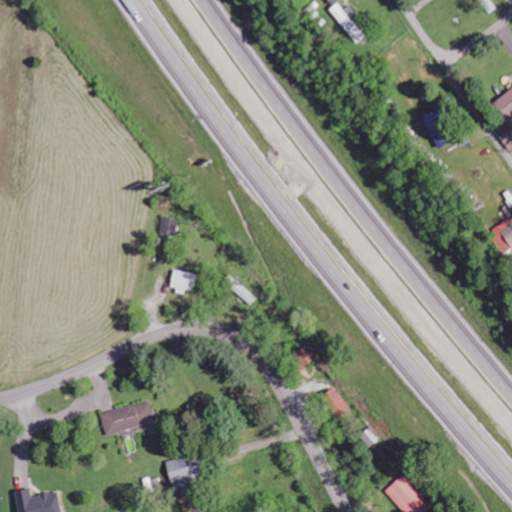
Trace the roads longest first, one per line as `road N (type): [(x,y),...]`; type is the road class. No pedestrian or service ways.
road 1 (motorway): [(140,0),(305,226),(511,473)]
road 2 (motorway): [(511,407),(345,204),(193,0)]
road 3 (residential): [(347,511),(282,389),(238,340),(207,330),(170,332),(93,365)]
road 4 (residential): [(398,0),(448,58),(511,14)]
road 5 (residential): [(511,158),(440,55)]
